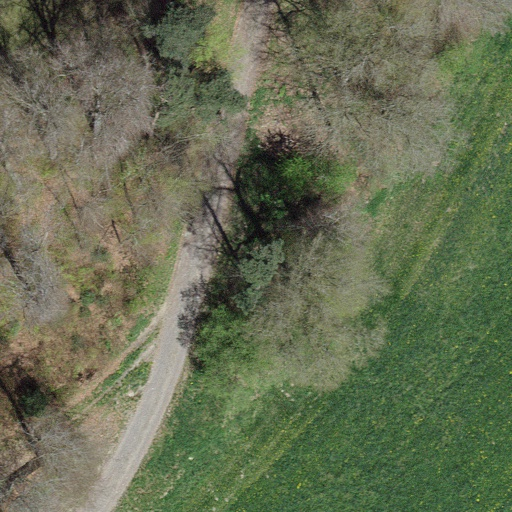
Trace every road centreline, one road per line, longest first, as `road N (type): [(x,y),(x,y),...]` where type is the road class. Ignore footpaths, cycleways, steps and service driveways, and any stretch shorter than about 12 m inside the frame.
road 1 (track): [(91,511),(137,442),(169,354),(260,0)]
road 2 (track): [(0,450),(83,405),(184,298)]
